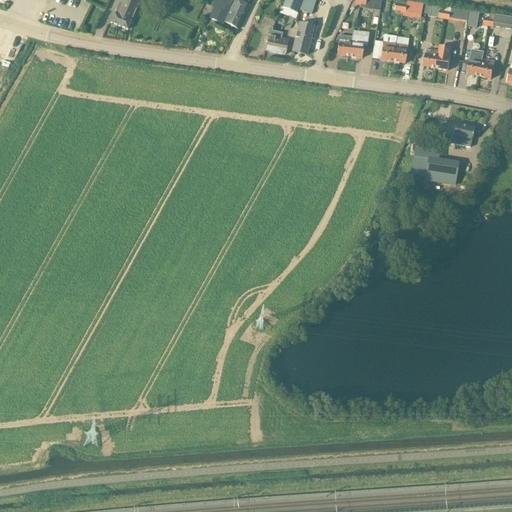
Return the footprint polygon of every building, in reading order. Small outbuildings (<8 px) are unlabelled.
[(136,10),(140,0),(120,0),(114,15),(110,24),(127,31),(131,21),(131,22),(136,10)] [(213,0),(210,8),(211,8),(213,9),(222,13),(226,5),(231,8),(234,1),(234,0),(213,0)] [(231,8),(223,23),(237,31),(248,8),(246,7),(248,4),(241,0),(234,0),(234,1),(231,8)] [(284,0),(281,9),(296,15),(301,0),(284,0)] [(302,0),(299,11),(311,15),(316,0),(302,0)] [(408,2),(407,6),(401,5),(401,6),(400,13),(422,16),(424,4),(408,2)] [(439,19),(444,20),(446,8),(426,4),(424,14),(430,15),(429,17),(439,19)] [(213,9),(208,19),(222,26),(223,23),(231,8),(226,5),(222,13),(213,9)] [(470,12),(468,23),(469,23),(469,27),(476,28),(479,13),(470,11),(470,12)] [(511,29),(511,18),(509,18),(490,15),(489,20),(488,27),(493,28),(494,28),(511,30),(511,29)] [(313,28),(298,24),(291,53),(306,57),(313,28)] [(284,56),(288,41),(281,40),(283,34),(272,32),(272,29),(270,28),(268,37),(265,52),(284,56)] [(350,46),(349,58),(362,60),(363,47),(367,48),(368,37),(353,35),(352,38),(351,41),(350,46)] [(338,36),(335,44),(338,44),(336,57),(349,58),(350,46),(351,41),(352,38),(338,36)] [(379,61),(392,63),(396,38),(383,36),(382,43),(382,44),(381,48),(379,61)] [(396,38),(392,63),(404,65),(409,39),(396,38)] [(452,49),(439,47),(438,52),(435,70),(448,72),(450,59),(450,54),(452,49)] [(423,68),(435,70),(438,52),(426,50),(425,55),(423,68)] [(471,51),(466,75),(479,78),(482,61),(483,54),(471,51)] [(482,61),(479,78),(491,80),(494,67),(493,67),(494,63),(482,61)] [(452,138),(451,145),(458,146),(469,148),(471,141),(473,129),(455,126),(453,138),(452,138)] [(412,157),(409,175),(424,178),(424,182),(455,186),(458,164),(438,161),(441,148),(415,143),(413,157),(412,157)]
